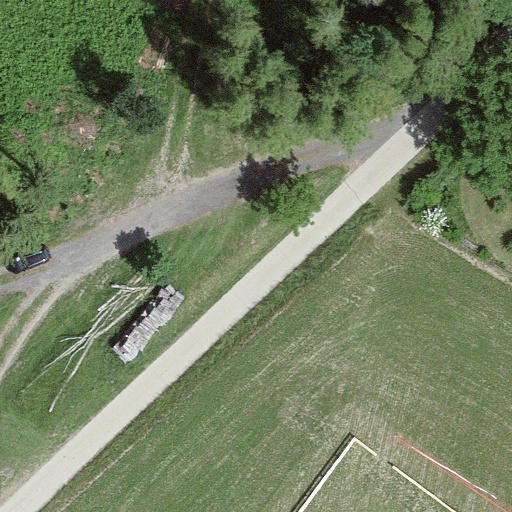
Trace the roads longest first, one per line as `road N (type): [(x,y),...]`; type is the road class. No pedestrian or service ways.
road 1 (unclassified): [(10,511),(511,44)]
road 2 (track): [(0,263),(85,246),(419,132)]
